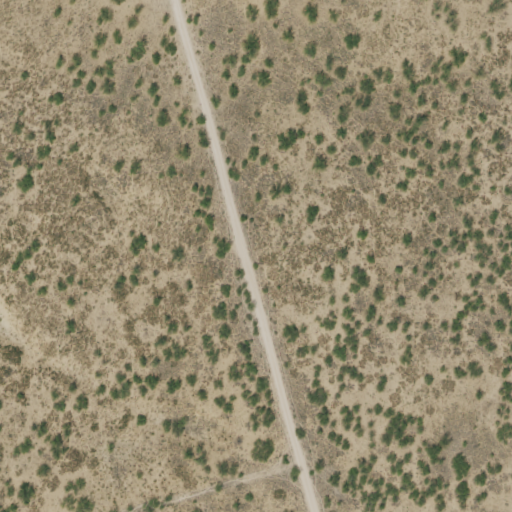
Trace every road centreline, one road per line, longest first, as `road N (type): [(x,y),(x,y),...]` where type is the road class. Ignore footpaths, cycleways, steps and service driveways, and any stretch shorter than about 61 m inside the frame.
road 1 (track): [(315,511),(187,0)]
road 2 (track): [(301,461),(118,511)]
